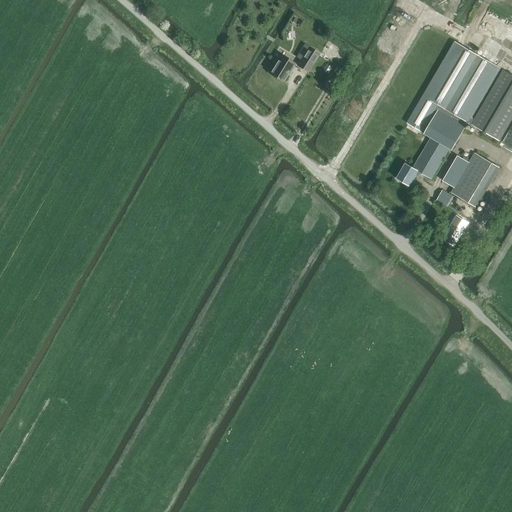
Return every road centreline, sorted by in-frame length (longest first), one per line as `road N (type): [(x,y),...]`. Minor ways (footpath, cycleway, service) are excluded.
road 1 (unclassified): [(121,0),(511,347)]
road 2 (track): [(424,18),(327,180)]
